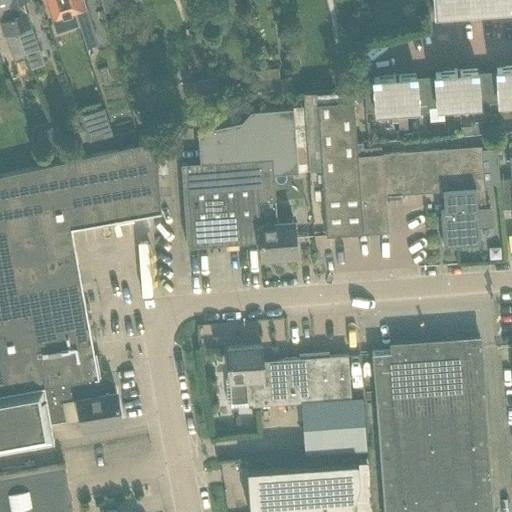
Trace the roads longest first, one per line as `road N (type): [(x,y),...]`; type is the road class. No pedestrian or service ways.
road 1 (unclassified): [(190,511),(153,356),(157,330),(174,310),(511,284)]
road 2 (residential): [(511,39),(386,48)]
